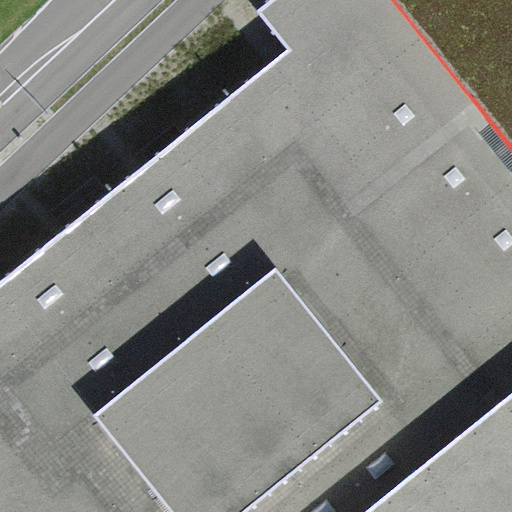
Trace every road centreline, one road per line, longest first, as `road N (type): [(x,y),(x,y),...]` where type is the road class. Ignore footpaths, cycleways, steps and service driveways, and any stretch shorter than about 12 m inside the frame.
road 1 (unknown): [(0,343),(135,511)]
road 2 (residential): [(94,0),(0,89)]
